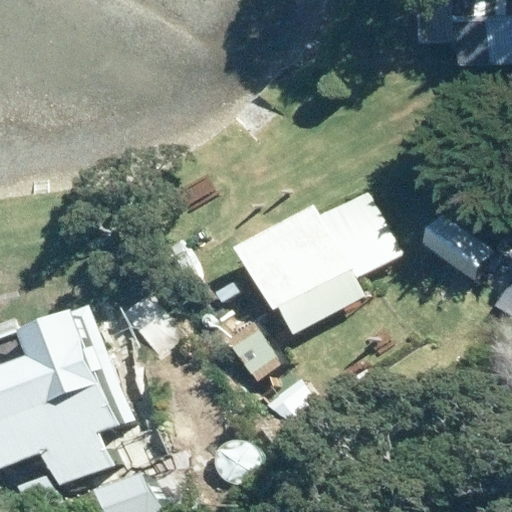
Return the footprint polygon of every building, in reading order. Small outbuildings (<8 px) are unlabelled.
[(469,71),(511,69),(511,0),(486,0),(487,26),(467,26),(469,71)] [(328,216),(248,257),(279,317),(360,274),(328,216)] [(156,291),(128,308),(162,361),(190,343),(156,291)] [(140,422),(96,311),(43,332),(48,343),(40,345),(49,368),(0,387),(0,462),(9,485),(57,466),(66,490),(121,467),(110,440),(133,432),(131,426),(140,422)] [(58,482),(29,493),(36,510),(65,499),(58,482)]
